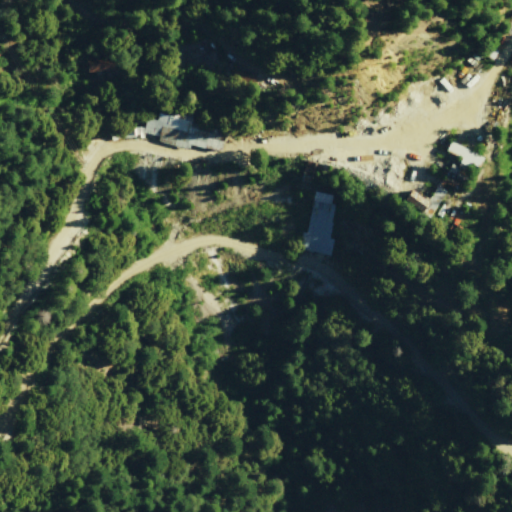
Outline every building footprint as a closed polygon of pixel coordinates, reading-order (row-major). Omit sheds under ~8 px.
[(86,71),(111,70),(111,58),(85,58),(86,71)] [(219,150),(221,138),(211,136),(211,134),(189,130),(190,120),(156,113),(155,120),(144,118),(142,128),(134,126),(133,132),(157,137),(156,142),(187,148),(188,144),(219,150)] [(479,154),(450,139),(445,150),(458,156),(454,163),(451,161),(440,184),(459,194),(479,154)] [(444,189),(435,185),(429,197),(411,188),(405,202),(432,215),(444,189)] [(328,254),(331,238),(328,238),(333,204),(330,203),(331,194),(312,191),(305,232),(299,231),(296,249),(328,254)]
